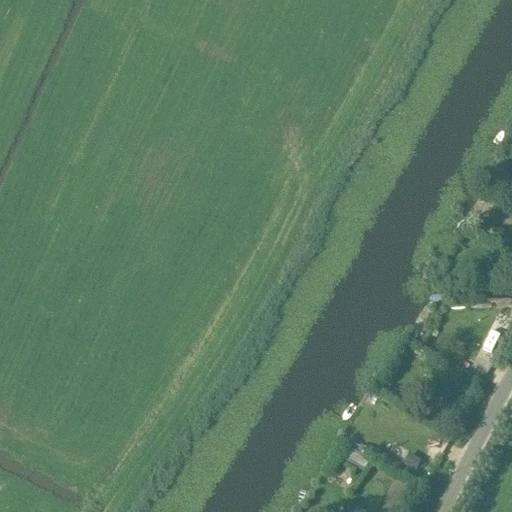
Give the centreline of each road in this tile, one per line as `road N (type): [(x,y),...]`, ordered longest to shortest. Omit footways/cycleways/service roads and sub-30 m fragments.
road 1 (track): [(394,0),(226,324),(106,511)]
road 2 (unclassified): [(441,511),(511,376)]
